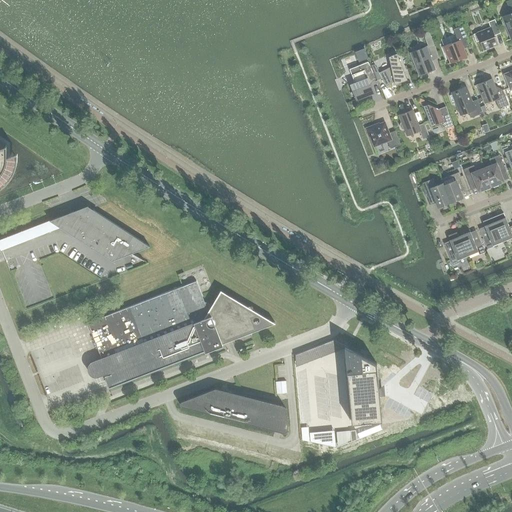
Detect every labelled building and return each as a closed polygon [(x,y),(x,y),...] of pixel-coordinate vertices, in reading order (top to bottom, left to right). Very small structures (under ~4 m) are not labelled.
[(503,17),(511,39),(511,38),(511,0),(510,0),(506,2),(510,14),(503,17)] [(480,41),(483,50),(497,45),(494,36),(500,33),(494,20),(488,22),(490,28),(473,35),(476,42),(480,41)] [(457,41),(443,47),(446,56),(447,56),(450,63),(466,57),(461,45),(468,43),(462,26),(453,30),(457,41)] [(423,34),(428,48),(434,45),(428,32),(423,34)] [(410,53),(419,75),(434,69),(426,47),(410,53)] [(372,69),(377,81),(381,78),(385,86),(394,82),(394,85),(407,80),(396,54),(388,57),(390,67),(378,73),(376,68),(372,69)] [(367,62),(359,66),(349,70),(355,85),(351,86),(356,100),(373,93),(369,82),(374,80),(367,62)] [(491,79),(477,85),(485,103),(494,99),(498,109),(508,105),(502,90),(496,93),(491,79)] [(455,93),(449,96),(452,104),(456,103),(460,115),(468,112),(470,118),(482,114),(477,100),(472,102),(471,99),(469,98),(466,89),(464,90),(462,89),(461,91),(459,90),(458,92),(457,92),(455,93)] [(435,124),(443,121),(446,128),(452,125),(445,107),(438,109),(427,104),(427,105),(425,111),(429,122),(434,124),(435,124)] [(400,123),(399,125),(401,129),(403,130),(404,129),(407,136),(419,131),(422,139),(429,137),(423,123),(417,126),(411,110),(399,115),(401,122),(400,123)] [(373,125),(365,128),(368,137),(369,136),(373,147),(387,142),(390,149),(400,145),(395,131),(389,133),(384,122),(374,126),(373,125)] [(511,144),(511,142),(502,146),(509,164),(511,162),(511,144)] [(17,153),(7,157),(6,145),(0,147),(0,188),(2,187),(4,185),(5,184),(7,182),(8,181),(10,179),(11,177),(12,175),(14,173),(15,171),(15,168),(16,166),(17,163),(17,161),(17,159),(17,156),(17,154),(17,153)] [(491,165),(483,168),(490,187),(503,182),(499,172),(505,169),(499,155),(489,159),(491,165)] [(490,187),(483,168),(475,171),(473,166),(463,170),(468,184),(474,181),(478,192),(490,187)] [(443,185),(450,203),(462,198),(458,187),(464,185),(459,172),(448,176),(441,179),(442,183),(443,185)] [(438,207),(450,203),(443,185),(442,183),(436,186),(433,179),(422,183),(427,198),(433,195),(438,207)] [(49,221),(61,229),(111,261),(149,247),(95,211),(79,217),(73,213),(73,212),(59,217),(49,221)] [(492,217),(494,222),(502,241),(511,236),(511,225),(509,227),(503,213),(492,217)] [(49,221),(59,217),(0,239),(0,248),(1,252),(61,229),(49,221)] [(492,245),(502,241),(494,222),(492,217),(482,222),(488,236),(482,238),(487,249),(493,247),(492,245)] [(457,259),(467,255),(459,236),(458,237),(456,232),(448,236),(449,240),(449,241),(453,250),(447,253),(453,265),(458,263),(457,259)] [(470,232),(459,236),(467,255),(477,251),(479,255),(484,252),(479,239),(474,242),(470,232)] [(108,388),(204,351),(205,352),(222,345),(221,342),(234,336),(235,338),(251,333),(250,330),(249,327),(248,325),(246,322),(245,319),(243,316),(242,314),(240,311),(238,309),(236,306),(234,304),(231,302),(229,300),(226,298),(224,297),(221,295),(214,306),(204,302),(196,281),(87,323),(101,358),(92,362),(91,362),(90,363),(90,364),(89,364),(88,365),(88,366),(88,367),(87,369),(87,370),(88,371),(88,372),(88,373),(89,374),(90,375),(91,375),(91,376),(92,376),(94,377),(95,377),(96,377),(97,377),(98,376),(103,374),(108,388)] [(344,346),(345,359),(351,421),(381,418),(376,364),(344,346)] [(275,382),(276,394),(287,393),(286,381),(275,382)] [(284,406),(282,406),(216,389),(214,389),(181,401),(181,402),(180,403),(180,404),(180,405),(180,406),(181,407),(182,407),(283,433),(284,433),(285,433),(286,432),(287,431),(287,430),(285,410),(285,409),(284,407),(284,406)] [(347,443),(356,440),(355,430),(349,431),(350,441),(347,443)]
